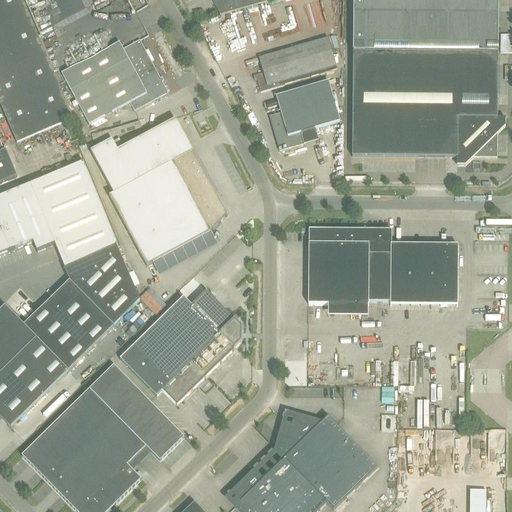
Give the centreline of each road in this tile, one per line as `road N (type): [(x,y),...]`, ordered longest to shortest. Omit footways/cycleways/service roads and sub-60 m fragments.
road 1 (unclassified): [(147,511),(265,392),(271,202)]
road 2 (unclassified): [(271,202),(511,203)]
road 3 (unclassified): [(163,0),(271,202)]
